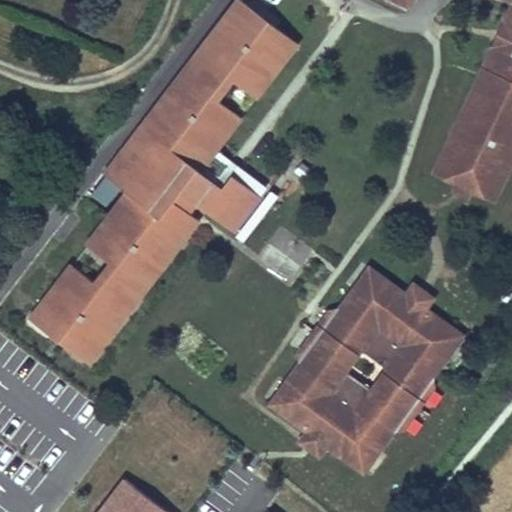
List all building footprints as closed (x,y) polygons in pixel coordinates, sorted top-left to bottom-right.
[(181,244),(183,246),(201,223),(191,216),(202,202),(212,210),(209,214),(235,236),(263,201),(231,176),(221,189),(197,170),(238,117),(217,100),(232,81),(254,98),(296,44),(240,0),(104,172),(127,190),(112,209),(109,207),(101,217),(104,219),(87,240),(87,241),(108,258),(91,279),(71,264),(65,271),(68,273),(58,286),(55,284),(45,297),(47,299),(37,312),(35,310),(29,318),(89,365),(95,358),(93,356),(103,343),(105,345),(115,332),(113,330),(123,317),(126,319),(139,302),(136,300),(161,270),(163,272),(173,259),(171,257),(181,244)] [(511,3),(504,21),(504,22),(503,24),(504,26),(504,28),(505,29),(506,30),(508,31),(510,32),(505,43),(503,42),(501,42),(500,42),(499,42),(497,42),(496,43),(494,43),(493,44),(492,46),(457,122),(466,126),(459,141),(450,137),(434,172),(494,200),(509,166),(511,167),(511,3)] [(504,21),(492,46),(493,44),(494,43),(496,43),(497,42),(499,42),(500,42),(501,42),(503,42),(505,43),(510,32),(508,31),(506,30),(505,29),(504,28),(504,26),(503,24),(504,22),(504,21)] [(466,126),(457,122),(450,137),(459,141),(466,126)] [(201,223),(209,214),(212,210),(202,202),(191,216),(201,223)] [(380,274),(381,274),(369,266),(353,288),(361,294),(375,276),(375,275),(376,274),(377,274),(378,274),(379,274),(380,274)] [(361,294),(353,288),(286,381),(340,365),(355,345),(392,371),(377,392),(379,449),(446,355),(438,350),(451,331),(452,331),(452,330),(452,329),(452,328),(452,327),(452,326),(451,325),(426,307),(424,307),(423,307),(421,308),(419,309),(418,309),(417,311),(416,313),(404,304),(404,303),(405,301),(406,299),(406,298),(406,296),(406,295),(406,293),(405,292),(381,274),(380,274),(379,274),(378,274),(377,274),(376,274),(375,275),(375,276),(361,294)] [(426,307),(434,297),(413,282),(405,292),(406,293),(406,295),(406,296),(406,298),(406,299),(405,301),(404,303),(404,304),(416,313),(417,311),(418,309),(419,309),(421,308),(423,307),(424,307),(426,307)] [(446,355),(462,333),(451,325),(452,326),(452,327),(452,328),(452,329),(452,330),(452,331),(451,331),(438,350),(446,355)] [(377,392),(340,365),(286,381),(294,387),(281,405),(280,406),(280,407),(280,409),(280,410),(281,411),(282,412),(306,429),(307,429),(309,429),(310,429),(312,428),(313,427),(314,426),(316,425),(317,424),(329,433),(327,434),(326,436),(326,438),(326,439),(326,441),(326,442),(327,445),(351,462),(352,462),(352,463),(353,463),(354,463),(355,462),(356,462),(357,461),(371,443),(379,449),(377,392)] [(281,405),(294,387),(286,381),(270,403),(282,412),(281,411),(280,410),(280,409),(280,407),(280,406),(281,405)] [(298,440),(319,455),(327,445),(326,442),(326,441),(326,439),(326,438),(326,436),(327,434),(329,433),(317,424),(316,425),(314,426),(313,427),(312,428),(310,429),(309,429),(307,429),(306,429),(298,440)] [(351,462),(363,471),(379,449),(371,443),(357,461),(356,462),(355,462),(354,463),(353,463),(352,463),(352,462),(351,462)] [(168,511),(122,477),(95,511),(168,511)]
